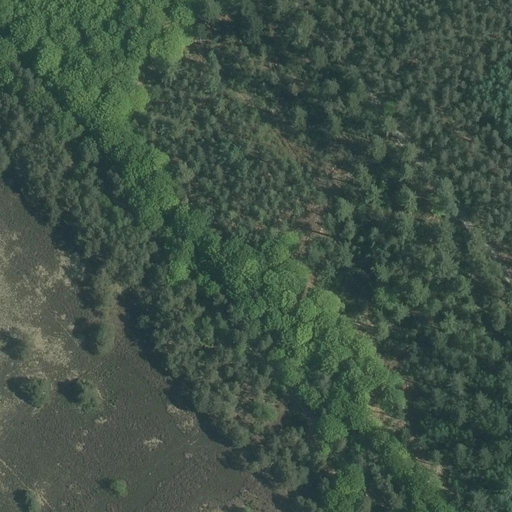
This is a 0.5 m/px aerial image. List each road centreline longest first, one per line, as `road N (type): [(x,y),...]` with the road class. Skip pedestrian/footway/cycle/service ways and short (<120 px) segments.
road 1 (track): [(0,71),(391,511)]
road 2 (track): [(288,0),(511,281)]
